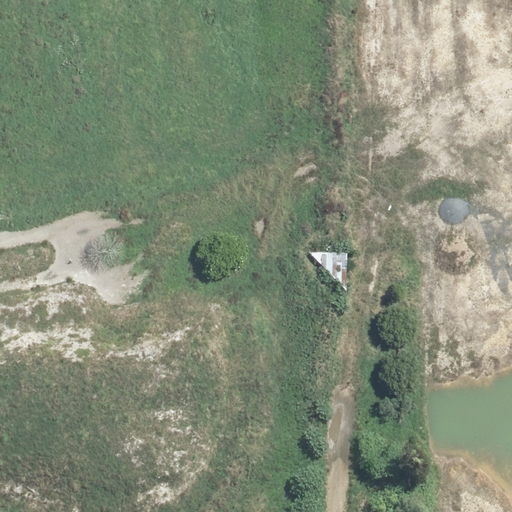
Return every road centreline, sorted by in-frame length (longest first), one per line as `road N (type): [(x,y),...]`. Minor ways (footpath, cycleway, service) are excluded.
road 1 (unknown): [(363,497),(511,499)]
road 2 (unknown): [(511,73),(369,69)]
